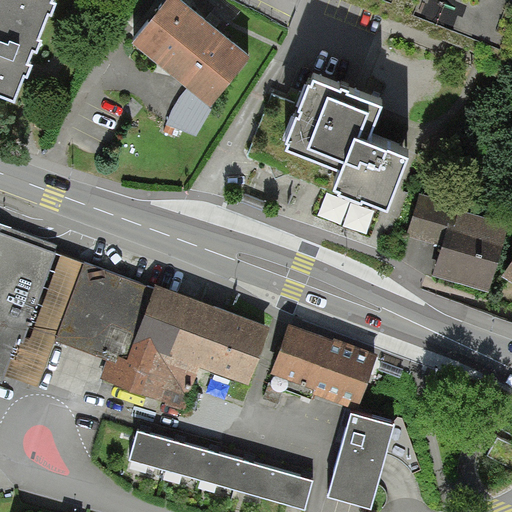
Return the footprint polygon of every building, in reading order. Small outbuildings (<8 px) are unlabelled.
[(0,0),(0,97),(14,102),(24,75),(27,75),(31,64),(28,63),(33,50),(37,52),(41,40),(37,38),(48,12),(51,14),(56,2),(53,1),(53,0),(0,0)] [(196,130),(208,105),(249,55),(204,19),(181,0),(162,0),(130,41),(182,83),(167,116),(196,130)] [(511,0),(337,0),(503,64),(511,41),(511,0)] [(383,120),(314,92),(312,97),(309,96),(303,110),(272,97),(247,158),(338,196),(335,203),(339,205),(337,210),(362,220),(363,216),(388,226),(410,172),(389,163),(388,165),(368,157),(383,120)] [(434,277),(490,292),(509,227),(418,202),(409,237),(443,246),(434,277)] [(0,379),(2,380),(18,338),(23,339),(56,250),(0,229),(0,379)] [(511,259),(501,278),(511,285),(511,259)] [(85,264),(56,344),(106,362),(99,382),(187,415),(198,385),(243,402),(269,331),(218,312),(85,264)] [(378,355),(291,323),(268,386),(312,402),(314,396),(350,409),(353,402),(360,404),(378,355)] [(396,425),(352,413),(349,422),(328,497),(372,509),(396,425)] [(145,433),(140,432),(132,460),(304,507),(312,480),(249,462),(214,452),(179,443),(145,433)] [(511,443),(497,436),(488,454),(511,466),(511,443)]
